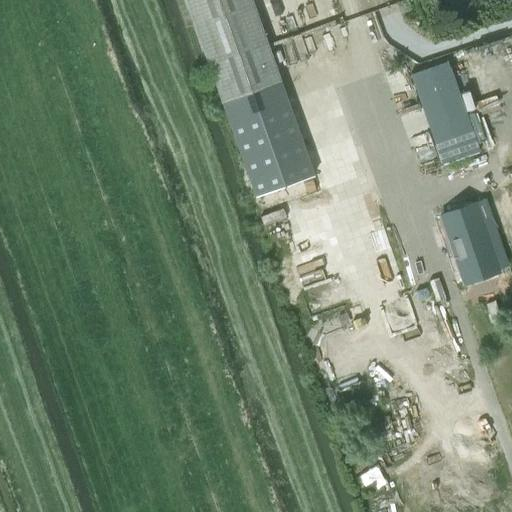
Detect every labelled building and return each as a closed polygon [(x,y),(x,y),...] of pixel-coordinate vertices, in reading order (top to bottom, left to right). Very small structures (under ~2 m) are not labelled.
[(185,0),(208,64),(266,43),(250,0),(185,0)] [(266,43),(208,64),(222,102),(279,82),(266,43)] [(446,62),(409,75),(441,165),(478,152),(470,129),(446,62)] [(511,268),(482,183),(433,199),(470,299),(511,283),(511,268)] [(419,353),(438,389),(474,370),(455,334),(419,353)]
